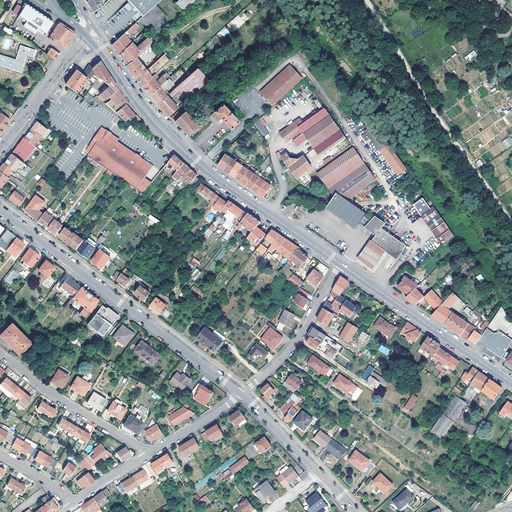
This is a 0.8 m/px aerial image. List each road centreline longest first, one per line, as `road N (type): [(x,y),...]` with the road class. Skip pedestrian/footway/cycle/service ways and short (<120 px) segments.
road 1 (track): [(310,0),(511,277)]
road 2 (residential): [(0,209),(242,393)]
road 3 (track): [(511,221),(367,0)]
road 4 (secondary): [(511,384),(340,263)]
road 5 (secondary): [(340,263),(174,140)]
road 6 (residential): [(0,353),(146,455)]
road 7 (residential): [(242,393),(297,340),(340,263)]
road 8 (residential): [(47,87),(157,155),(174,140)]
road 9 (secondary): [(174,140),(94,34)]
